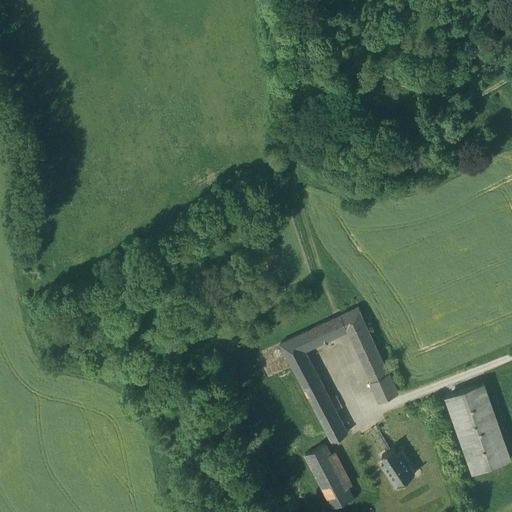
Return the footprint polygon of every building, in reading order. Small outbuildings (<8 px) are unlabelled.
[(358,306),(334,317),(340,333),(348,329),(365,322),(358,306)] [(334,317),(304,331),(312,345),(312,346),(340,333),(334,317)] [(365,322),(348,329),(371,379),(370,380),(379,399),(398,390),(389,372),(388,372),(365,322)] [(304,331),(280,342),(287,355),(303,347),(304,348),(312,345),(304,331)] [(304,348),(303,347),(287,355),(331,440),(347,431),(304,348)] [(511,458),(484,382),(447,396),(474,471),(511,458)] [(353,497),(324,443),(305,453),(333,507),(353,497)] [(409,462),(401,451),(397,454),(393,447),(382,455),(386,461),(382,464),(396,486),(415,473),(407,463),(409,462)]
